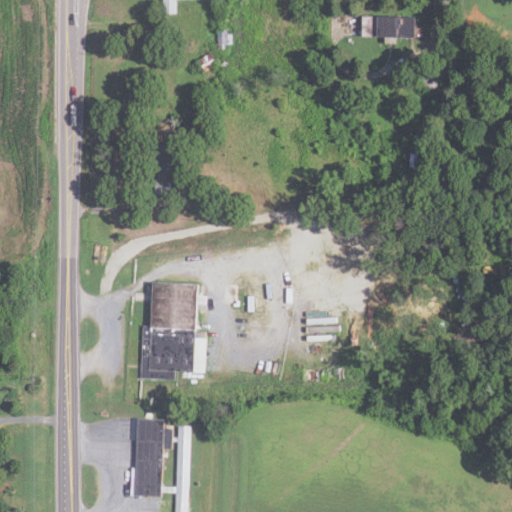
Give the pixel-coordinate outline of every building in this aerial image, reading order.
[(163,0),(163,13),(176,13),(175,0),(163,0)] [(415,37),(416,17),(362,16),(362,36),(415,37)] [(228,44),(228,31),(218,31),(218,44),(228,44)] [(217,65),(205,72),(198,59),(210,52),(217,65)] [(436,90),(420,88),(422,73),(438,75),(436,90)] [(155,194),(172,193),(172,178),(168,178),(168,171),(173,171),(173,143),(152,144),(152,173),(157,173),(157,176),(150,177),(150,186),(155,186),(155,194)] [(419,151),(410,150),(409,166),(418,166),(419,151)] [(155,285),(153,329),(143,329),(141,379),(178,381),(179,374),(194,374),(198,287),(155,285)] [(136,417),(133,494),(160,495),(160,491),(160,485),(162,448),(169,448),(170,440),(170,435),(170,427),(161,427),(162,419),(136,417)] [(177,424),(176,436),(170,435),(170,440),(176,440),(174,485),(160,485),(160,491),(174,492),(173,511),(185,511),(189,424),(177,424)] [(163,499),(137,498),(137,511),(162,511),(163,499)]
